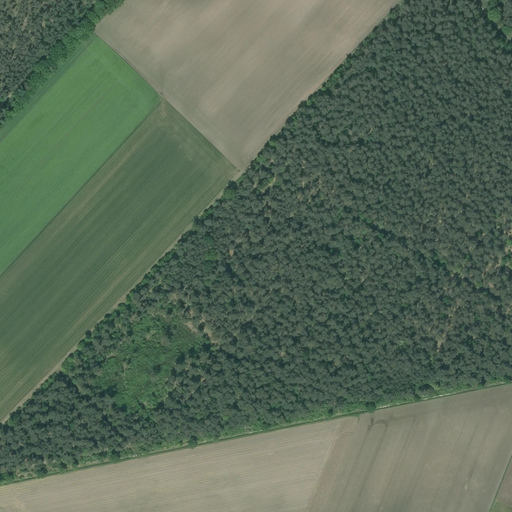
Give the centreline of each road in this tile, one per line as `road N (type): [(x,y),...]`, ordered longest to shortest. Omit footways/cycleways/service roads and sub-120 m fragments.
road 1 (track): [(0,425),(400,0)]
road 2 (track): [(511,307),(309,197)]
road 3 (track): [(100,0),(0,106)]
